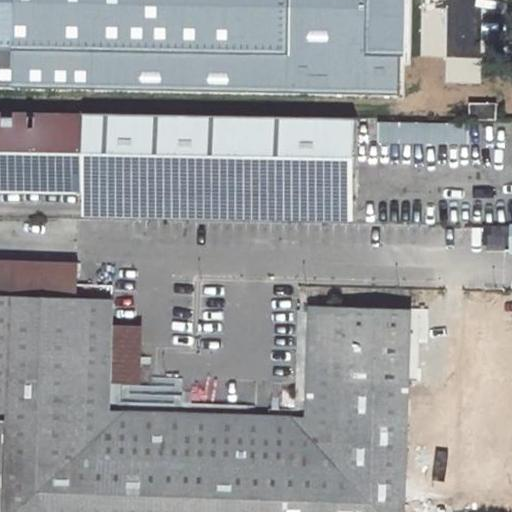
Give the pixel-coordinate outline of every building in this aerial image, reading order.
[(0,0),(0,81),(398,91),(399,0),(0,0)] [(407,0),(399,0),(399,52),(407,51),(407,0)] [(497,100),(468,100),(468,117),(497,118),(497,100)] [(83,112),(0,110),(0,126),(53,127),(52,151),(0,150),(0,190),(82,191),(83,112)] [(355,115),(83,112),(82,191),(354,194),(355,115)] [(374,126),(375,144),(465,140),(464,122),(374,126)] [(53,127),(0,126),(0,150),(52,151),(53,127)] [(0,255),(0,290),(79,293),(80,258),(0,255)] [(0,511),(398,511),(402,378),(404,304),(302,301),(301,412),(112,406),(114,320),(115,295),(79,293),(0,290),(0,511)] [(114,320),(113,380),(141,381),(142,320),(114,320)]
